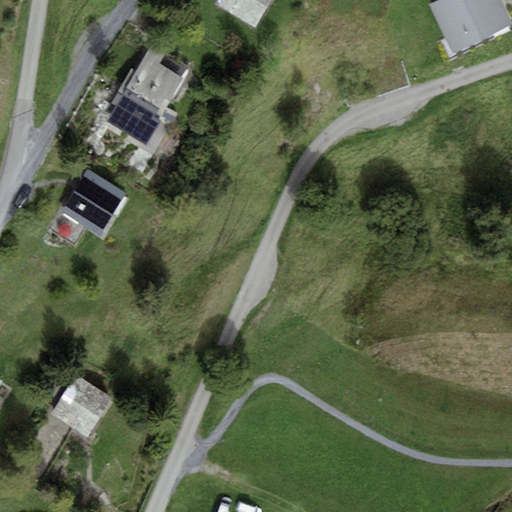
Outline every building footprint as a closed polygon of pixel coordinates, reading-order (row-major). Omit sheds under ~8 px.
[(254,29),(271,0),(221,0),(218,7),(254,29)] [(511,27),(498,0),(437,0),(429,4),(452,54),(511,27)] [(131,69),(120,87),(163,112),(182,80),(180,79),(185,70),(150,48),(135,72),(131,69)] [(163,112),(120,87),(110,104),(116,108),(108,122),(146,145),(165,113),(163,112)] [(99,237),(125,195),(86,172),(61,214),(99,237)] [(51,415),(87,438),(112,398),(77,376),(51,415)]
